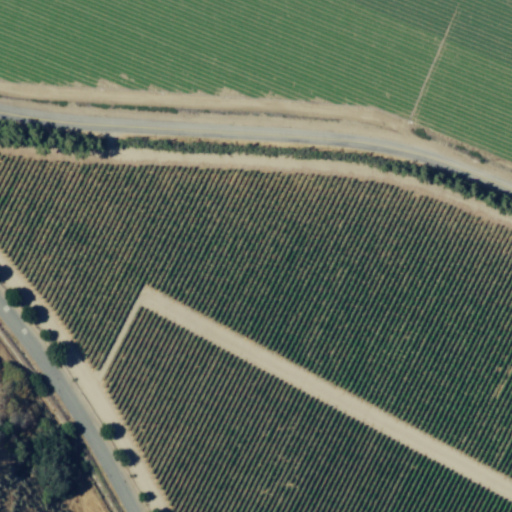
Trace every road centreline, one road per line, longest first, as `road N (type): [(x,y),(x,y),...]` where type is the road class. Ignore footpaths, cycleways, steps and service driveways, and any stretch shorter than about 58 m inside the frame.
road 1 (secondary): [(511,182),(399,146),(328,134),(0,108)]
road 2 (tertiary): [(134,511),(64,386),(0,302)]
